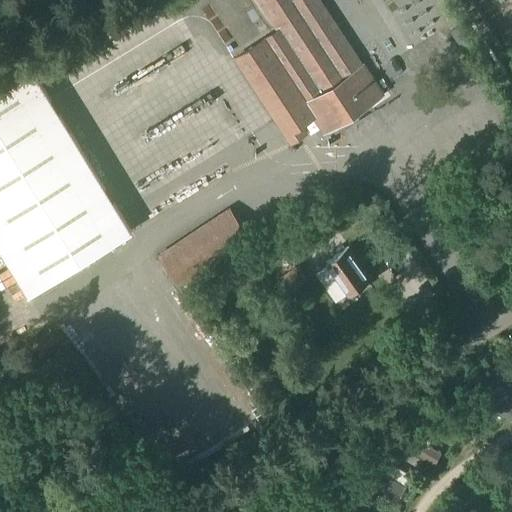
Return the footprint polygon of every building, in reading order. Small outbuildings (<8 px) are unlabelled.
[(258,0),(278,29),(235,57),(286,135),(315,116),(324,130),(381,93),(319,0),(258,0)] [(0,246),(29,293),(131,231),(33,71),(0,91),(0,246)] [(179,284),(188,278),(248,239),(229,210),(160,255),(179,284)] [(349,294),(370,279),(347,246),(325,261),(349,294)] [(285,290),(305,276),(297,265),(277,279),(285,290)]
